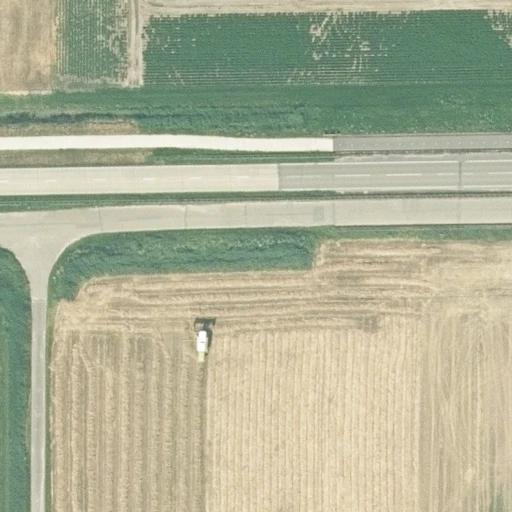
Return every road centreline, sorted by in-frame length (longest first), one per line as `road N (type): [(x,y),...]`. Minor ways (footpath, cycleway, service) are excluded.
road 1 (unclassified): [(0,229),(511,215)]
road 2 (secondary): [(0,178),(511,171)]
road 3 (track): [(36,511),(37,227)]
